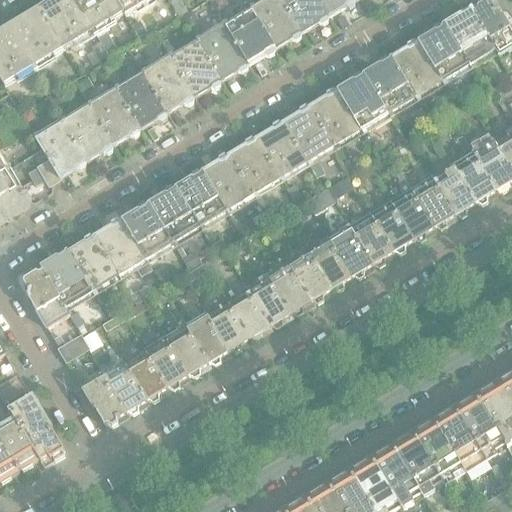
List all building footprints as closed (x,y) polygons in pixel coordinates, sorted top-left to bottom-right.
[(125,17),(114,0),(63,0),(52,7),(49,7),(44,10),(42,12),(41,13),(64,53),(94,35),(110,60),(119,54),(104,29),(125,17)] [(157,0),(114,0),(125,17),(126,19),(157,0)] [(187,13),(179,0),(176,0),(171,3),(179,18),(187,13)] [(222,11),(225,2),(223,0),(215,0),(211,3),(218,13),(222,11)] [(303,36),(280,0),(273,0),(252,13),(276,52),(292,42),(296,44),(301,41),(301,37),(303,36)] [(329,20),(316,0),(280,0),(303,36),(319,26),(323,27),(328,25),(328,20),(329,20)] [(356,4),(353,0),(316,0),(329,20),(346,10),(350,11),(354,8),(355,4),(356,4)] [(511,52),(511,33),(501,15),(501,14),(500,13),(493,2),(487,0),(479,5),(478,9),(472,13),(496,52),(500,59),(511,52)] [(496,52),(472,13),(471,13),(467,12),(462,15),(461,19),(445,30),(469,68),(496,52)] [(64,53),(41,13),(39,14),(37,14),(31,17),(30,20),(0,37),(0,81),(5,89),(64,53)] [(276,52),(252,13),(226,29),(249,68),(265,59),(269,60),(274,57),(274,53),(276,52)] [(249,68),(226,29),(206,41),(188,14),(182,18),(199,45),(222,84),(238,75),(242,76),(247,73),(248,69),(249,68)] [(146,34),(139,23),(132,28),(138,38),(146,34)] [(469,68),(445,30),(444,30),(440,29),(435,32),(435,36),(419,46),(442,84),(469,68)] [(222,84),(199,45),(177,58),(167,41),(161,45),(171,62),(194,102),(211,91),(215,92),(220,89),(221,85),(222,84)] [(442,84),(419,46),(417,46),(413,45),(409,48),(408,52),(392,62),(415,100),(442,84)] [(145,66),(139,56),(134,59),(140,69),(145,66)] [(415,100),(392,62),(391,62),(386,61),(382,64),(381,68),(365,78),(388,116),(415,100)] [(194,102),(171,62),(144,78),(167,118),(184,107),(188,108),(193,106),(194,102)] [(120,82),(114,73),(108,77),(114,86),(120,82)] [(388,116),(365,78),(364,79),(360,77),(355,80),(354,84),(338,94),(361,133),(388,116)] [(167,118),(144,78),(117,94),(140,134),(157,123),(162,125),(166,122),(167,118)] [(94,90),(88,79),(76,86),(83,97),(94,90)] [(64,103),(58,93),(48,99),(54,109),(64,103)] [(140,134),(117,94),(90,111),(113,150),(131,140),(135,141),(139,138),(140,134)] [(361,133),(338,94),(337,95),(333,94),(328,96),(327,101),(310,111),(333,149),(361,133)] [(333,149),(310,111),(306,110),(301,113),(300,117),(284,126),(307,165),(308,165),(317,181),(325,175),(316,160),(333,149)] [(113,150),(90,111),(63,126),(87,166),(104,156),(108,157),(112,154),(113,150)] [(87,166),(63,126),(36,142),(49,163),(60,182),(77,172),(81,173),(86,170),(86,166),(87,166)] [(307,165),(284,126),(283,127),(279,126),(274,129),(274,133),(258,142),(281,181),(307,165)] [(511,131),(506,135),(507,138),(495,146),(511,175),(511,131)] [(376,147),(370,137),(365,140),(372,150),(376,147)] [(470,150),(463,138),(456,142),(464,154),(470,150)] [(281,181),(258,142),(256,143),(252,142),(247,145),(247,149),(230,159),(253,198),(281,181)] [(511,185),(511,175),(495,146),(494,146),(492,143),(472,155),(496,195),(498,193),(503,196),(508,193),(508,187),(511,185)] [(0,176),(7,172),(2,164),(5,162),(10,159),(9,156),(16,152),(11,144),(0,151),(0,176)] [(449,159),(443,150),(438,154),(443,163),(449,159)] [(496,195),(472,155),(452,167),(476,207),(478,206),(482,208),(488,205),(487,200),(496,195)] [(253,198),(230,159),(229,159),(225,158),(220,161),(220,165),(203,175),(227,214),(253,198)] [(358,173),(351,162),(344,166),(350,177),(358,173)] [(60,182),(49,163),(37,170),(37,171),(41,178),(45,184),(48,189),(60,182)] [(476,207),(452,167),(432,180),(456,219),(457,218),(462,221),(467,217),(467,212),(476,207)] [(362,181),(372,175),(368,168),(358,175),(362,181)] [(0,201),(18,190),(13,182),(16,180),(10,170),(7,172),(0,176),(0,201)] [(41,178),(37,171),(29,176),(33,183),(41,178)] [(227,214),(203,175),(202,176),(198,174),(193,177),(193,181),(177,191),(200,230),(227,214)] [(435,232),(412,192),(402,175),(397,178),(399,181),(400,191),(404,197),(391,205),(415,244),(416,243),(421,245),(426,242),(426,237),(435,232)] [(45,184),(41,178),(33,183),(37,189),(45,184)] [(334,202),(354,191),(347,179),(328,191),(334,202)] [(456,219),(432,180),(412,192),(435,232),(437,230),(441,233),(447,230),(446,225),(456,219)] [(304,205),(294,188),(287,192),(297,209),(304,205)] [(0,227),(29,210),(30,205),(20,189),(18,190),(0,201),(0,227)] [(200,230),(177,191),(175,192),(171,191),(166,193),(166,198),(149,207),(173,246),(200,230)] [(324,206),(333,201),(327,192),(307,204),(313,213),(315,217),(327,209),(324,206)] [(269,211),(263,201),(257,204),(264,215),(269,211)] [(313,213),(307,204),(298,210),(303,219),(313,213)] [(415,244),(391,205),(370,217),(394,256),(396,255),(400,258),(406,254),(405,249),(415,244)] [(173,246),(149,207),(148,208),(144,207),(140,210),(139,214),(123,224),(146,262),(173,246)] [(394,256),(370,217),(350,229),(373,269),(375,267),(380,270),(385,267),(385,262),(394,256)] [(373,269),(350,229),(346,222),(334,229),(339,236),(329,242),(352,281),(355,280),(359,282),(365,279),(364,274),(373,269)] [(146,262),(123,224),(122,224),(117,223),(113,226),(112,230),(96,240),(119,278),(135,269),(141,279),(152,272),(149,266),(146,262)] [(280,235),(276,227),(267,233),(272,240),(280,235)] [(119,278),(96,240),(95,240),(91,239),(86,242),(85,246),(69,256),(91,295),(119,278)] [(352,281),(329,242),(308,254),(332,293),(334,292),(338,295),(344,291),(344,286),(352,281)] [(245,253),(239,244),(227,252),(233,260),(245,253)] [(186,257),(180,247),(176,250),(182,260),(186,257)] [(216,267),(227,260),(223,254),(212,261),(216,267)] [(332,293),(308,254),(288,266),(312,306),(314,305),(318,307),(323,304),(323,299),(332,293)] [(91,295),(69,256),(68,256),(64,255),(59,258),(58,262),(42,272),(65,311),(91,295)] [(196,281),(208,273),(203,266),(191,274),(196,281)] [(312,306),(288,266),(267,279),(291,318),(293,317),(297,319),(303,316),(303,311),(312,306)] [(69,318),(65,311),(42,272),(37,275),(33,274),(23,280),(22,281),(22,282),(21,286),(20,286),(28,299),(48,332),(69,318)] [(291,318),(267,279),(247,291),(271,330),(272,329),(277,332),(282,328),(282,323),(291,318)] [(271,330),(247,291),(227,303),(250,343),(252,341),(256,344),(262,341),(262,336),(271,330)] [(144,303),(138,293),(130,298),(137,308),(144,303)] [(105,305),(100,298),(96,300),(101,308),(105,305)] [(120,312),(113,301),(102,308),(109,319),(120,312)] [(250,343),(227,303),(206,316),(229,355),(231,354),(236,356),(241,353),(241,348),(250,343)] [(84,325),(77,314),(70,319),(77,329),(84,325)] [(229,355),(206,316),(186,328),(209,367),(211,366),(215,369),(221,365),(221,360),(229,355)] [(87,334),(83,327),(78,329),(82,337),(87,334)] [(209,367),(186,328),(165,341),(188,380),(190,378),(195,381),(200,378),(200,373),(209,367)] [(94,333),(84,340),(92,353),(103,347),(94,333)] [(65,347),(60,338),(54,341),(59,351),(65,347)] [(82,338),(65,347),(59,351),(60,352),(68,365),(90,352),(82,338)] [(188,380),(165,341),(144,353),(168,392),(170,391),(174,393),(180,390),(180,385),(188,380)] [(168,392),(144,353),(124,365),(148,404),(149,403),(154,406),(159,402),(159,397),(168,392)] [(148,404),(124,365),(103,378),(127,417),(129,415),(133,418),(139,415),(139,410),(148,404)] [(511,376),(504,381),(508,387),(502,391),(500,388),(499,388),(499,389),(511,409),(511,376)] [(127,417),(103,378),(83,390),(106,429),(108,428),(113,430),(118,427),(118,422),(127,417)] [(18,379),(0,389),(0,395),(4,402),(8,400),(10,404),(27,394),(18,379)] [(511,409),(499,389),(497,391),(495,387),(484,394),(487,400),(481,403),(479,400),(478,401),(478,402),(506,445),(507,448),(506,450),(511,459),(511,409)] [(65,454),(33,400),(10,413),(12,417),(39,461),(43,468),(53,461),(55,465),(65,459),(63,456),(65,454)] [(506,445),(478,402),(476,403),(474,400),(463,406),(466,412),(460,416),(458,413),(457,414),(458,414),(487,461),(498,454),(495,451),(506,445)] [(487,461),(458,414),(455,416),(453,412),(442,419),(445,425),(440,428),(438,425),(437,426),(437,427),(464,470),(466,473),(487,461)] [(39,461),(12,417),(0,424),(0,442),(18,473),(22,471),(24,474),(33,468),(32,466),(39,461)] [(464,470),(437,427),(435,428),(433,425),(421,432),(425,437),(419,441),(417,438),(416,438),(416,439),(443,483),(445,486),(456,480),(454,477),(464,470)] [(443,483),(416,439),(414,441),(412,437),(400,444),(404,450),(398,453),(396,450),(395,451),(395,452),(422,495),(424,499),(435,492),(433,489),(443,483)] [(18,473),(0,442),(0,484),(1,484),(3,487),(12,481),(11,478),(18,473)] [(422,495),(395,452),(393,453),(391,450),(380,457),(383,462),(377,466),(375,462),(374,463),(401,508),(403,511),(415,505),(413,501),(422,495)] [(394,511),(401,508),(374,463),(373,464),(369,463),(361,468),(361,471),(359,472),(360,474),(354,477),(353,475),(351,476),(352,477),(374,511),(394,511)] [(503,477),(497,466),(491,470),(497,480),(503,477)] [(374,511),(352,477),(351,477),(348,476),(340,481),(339,484),(338,485),(339,487),(333,490),(331,488),(330,489),(330,490),(343,511),(374,511)] [(343,511),(330,490),(329,490),(326,489),(318,494),(318,497),(316,498),(317,500),(311,503),(309,501),(308,502),(309,503),(314,511),(343,511)] [(488,511),(509,500),(505,493),(484,505),(488,511)] [(314,511),(309,503),(308,503),(304,502),(296,507),(296,510),(294,511),(314,511)]
